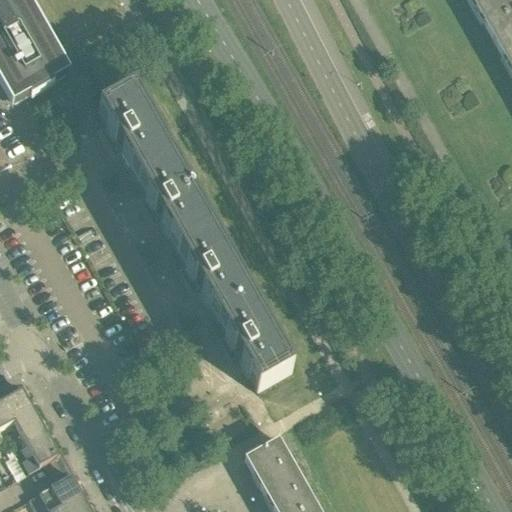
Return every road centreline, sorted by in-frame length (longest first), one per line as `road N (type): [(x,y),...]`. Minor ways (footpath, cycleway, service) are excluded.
road 1 (secondary): [(193,0),(379,307),(491,511)]
road 2 (secondary): [(511,398),(292,0)]
road 3 (residential): [(129,511),(35,349)]
